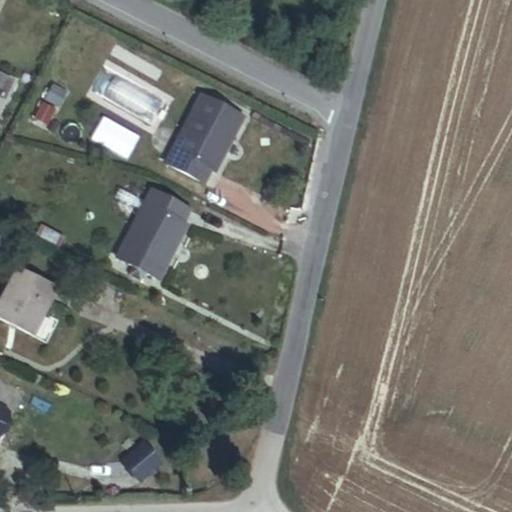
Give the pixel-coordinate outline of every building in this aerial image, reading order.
[(68,78),(57,72),(52,82),(63,88),(68,78)] [(0,102),(10,82),(0,77),(0,102)] [(213,172),(241,119),(199,97),(164,165),(203,185),(210,171),(213,172)] [(159,283),(188,226),(184,224),(192,210),(149,188),(113,259),(132,269),(128,276),(140,281),(143,275),(159,283)] [(0,299),(0,324),(26,338),(50,291),(14,272),(0,299)] [(161,459),(143,439),(123,456),(141,477),(161,459)]
